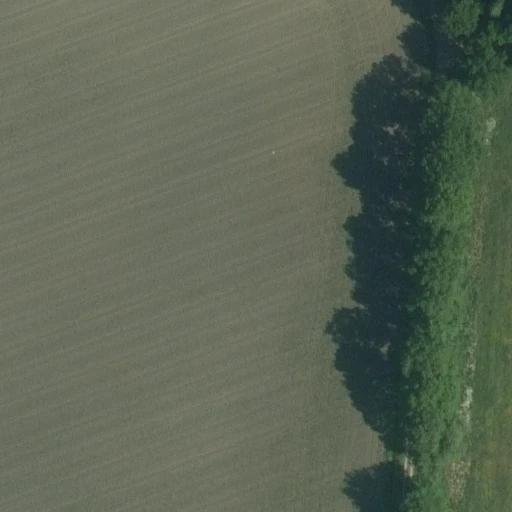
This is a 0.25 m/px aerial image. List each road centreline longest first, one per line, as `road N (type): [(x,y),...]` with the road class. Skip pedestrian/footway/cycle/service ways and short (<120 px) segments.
road 1 (track): [(408,511),(443,53)]
road 2 (unclassified): [(511,41),(443,53),(434,0)]
